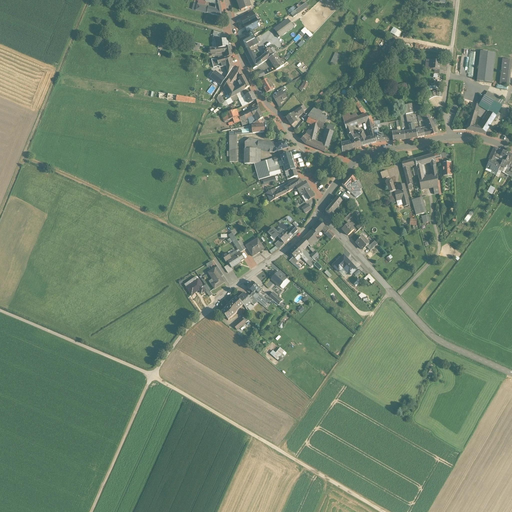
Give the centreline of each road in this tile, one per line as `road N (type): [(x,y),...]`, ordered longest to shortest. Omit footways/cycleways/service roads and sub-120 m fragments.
road 1 (track): [(381,511),(152,375)]
road 2 (track): [(234,287),(204,242),(23,157)]
road 3 (tertiary): [(511,373),(437,339),(320,214)]
road 4 (track): [(0,211),(87,0)]
road 5 (track): [(278,447),(391,291)]
road 6 (track): [(241,62),(205,114),(164,222)]
road 7 (track): [(0,309),(152,375)]
road 8 (residential): [(197,316),(320,214)]
road 9 (track): [(152,375),(88,511)]
road 10 (residential): [(448,135),(443,105),(457,0)]
road 11 (track): [(232,31),(105,0)]
road 12 (residential): [(348,167),(302,148),(255,86)]
